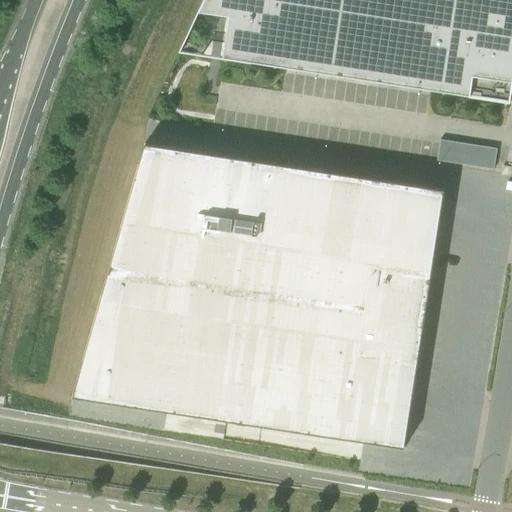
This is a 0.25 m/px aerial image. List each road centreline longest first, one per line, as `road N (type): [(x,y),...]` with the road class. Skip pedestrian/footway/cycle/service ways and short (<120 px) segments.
road 1 (unknown): [(511,125),(225,84)]
road 2 (primary): [(0,227),(77,0)]
road 3 (unknown): [(511,371),(492,511)]
